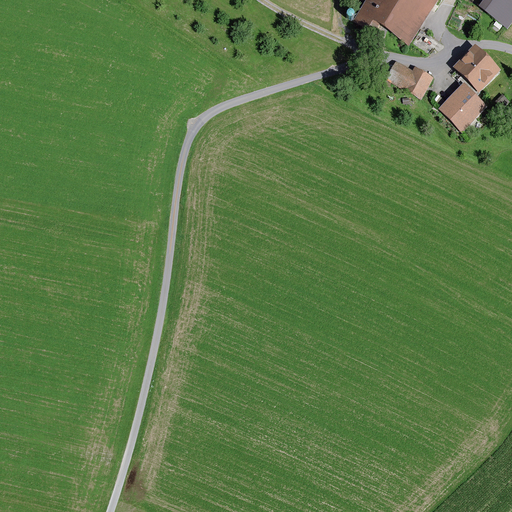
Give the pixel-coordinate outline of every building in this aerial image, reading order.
[(371,0),(357,21),(377,35),(383,26),(412,46),(444,0),(371,0)] [(511,20),(511,0),(499,0),(489,14),(507,27),(511,20)] [(457,70),(464,78),(478,93),(499,74),(477,51),(457,70)] [(408,92),(421,99),(432,80),(415,71),(413,76),(399,68),(391,83),(408,92)] [(474,97),(478,93),(464,78),(459,83),(464,88),(440,110),(461,132),(485,109),(474,97)]
